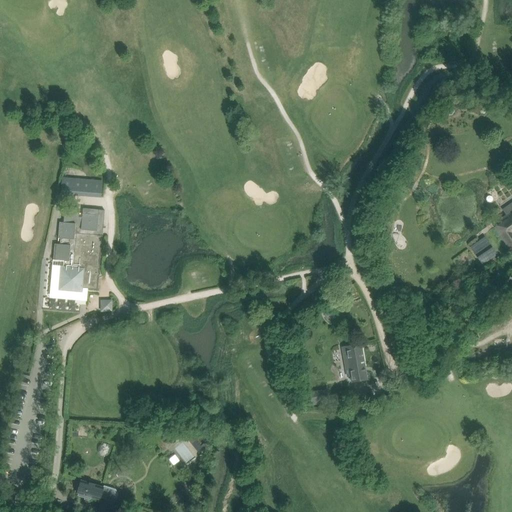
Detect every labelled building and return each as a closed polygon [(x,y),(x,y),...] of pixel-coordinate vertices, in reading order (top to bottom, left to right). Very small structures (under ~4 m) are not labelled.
[(62,178),(61,194),(101,197),(102,181),(62,178)] [(64,223),(60,222),(58,238),(61,238),(60,244),(55,244),(53,260),(64,260),(63,267),(61,267),(59,290),(82,292),(83,288),(97,290),(102,236),(95,235),(95,231),(97,231),(98,215),(83,214),(82,217),(79,217),(80,210),(64,209),(63,217),(64,217),(64,223)] [(503,221),(495,227),(511,251),(511,211),(502,218),(503,221)] [(360,343),(342,346),(346,369),(348,377),(351,376),(352,382),(367,379),(360,343)] [(330,402),(328,389),(307,392),(307,393),(306,393),(307,403),(309,402),(310,406),(330,402)] [(109,511),(114,498),(116,492),(115,491),(104,487),(81,480),(81,481),(78,481),(75,491),(77,492),(77,493),(78,494),(78,496),(91,500),(91,497),(99,500),(98,501),(102,502),(98,511),(109,511)]
